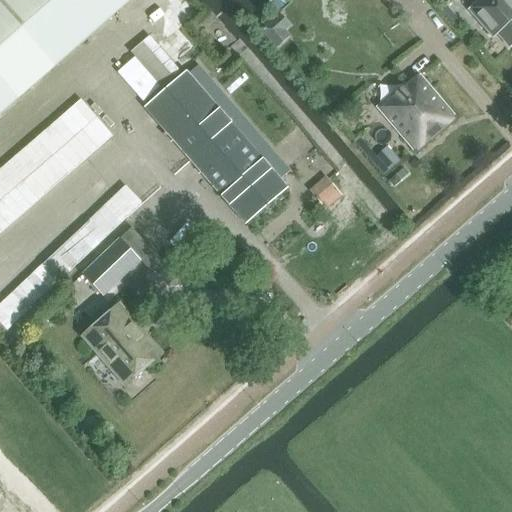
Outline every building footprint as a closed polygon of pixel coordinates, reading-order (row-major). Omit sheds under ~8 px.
[(0,0),(0,114),(133,0),(0,0)] [(496,34),(508,48),(511,44),(511,1),(511,0),(478,0),(467,10),(492,38),(496,34)] [(277,13),(258,30),(275,49),(288,37),(283,31),(289,26),(277,13)] [(186,74),(145,109),(167,135),(168,134),(171,137),(246,224),(287,189),(279,180),(289,172),(273,153),(243,118),(233,127),(212,103),(222,94),(198,66),(188,76),(186,74)] [(406,85),(378,108),(416,154),(457,120),(420,76),(408,87),(406,85)] [(375,156),(370,160),(383,176),(399,162),(386,147),(375,156)] [(394,188),(400,182),(395,176),(389,182),(394,188)] [(340,194),(328,180),(311,194),(324,208),(340,194)] [(140,261),(152,274),(163,264),(130,229),(82,274),(102,296),(140,261)] [(91,320),(96,328),(85,338),(127,386),(160,357),(118,309),(109,317),(101,312),(91,320)] [(50,330),(54,326),(54,321),(50,317),(45,317),(41,320),(41,326),(45,329),(50,330)]
